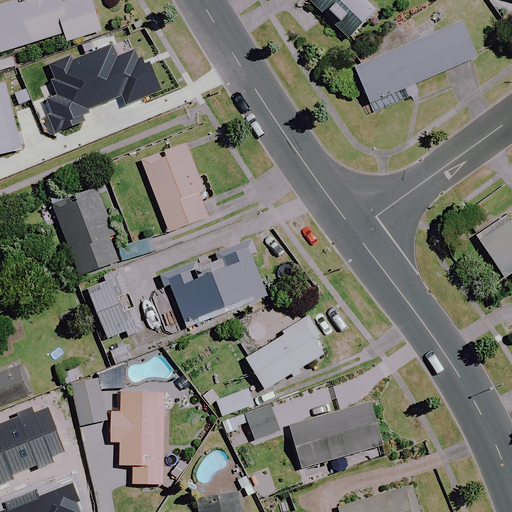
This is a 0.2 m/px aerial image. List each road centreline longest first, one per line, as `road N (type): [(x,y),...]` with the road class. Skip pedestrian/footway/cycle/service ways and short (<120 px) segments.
road 1 (tertiary): [(354,230),(490,426),(511,485)]
road 2 (tertiary): [(205,0),(247,76),(354,230)]
road 3 (residential): [(354,230),(511,116)]
